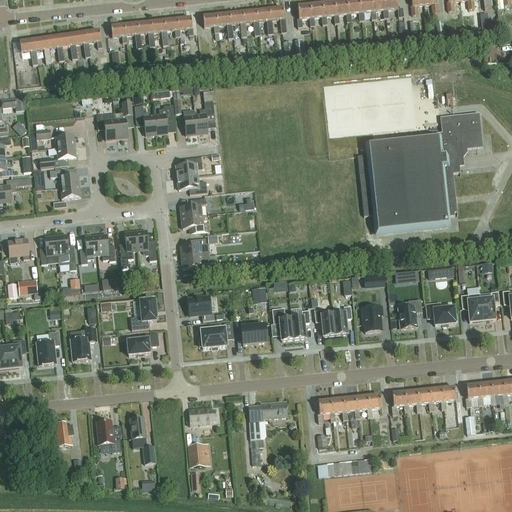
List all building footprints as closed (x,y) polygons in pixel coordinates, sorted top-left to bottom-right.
[(372,14),(370,15),(371,23),(376,23),(375,14),(382,13),(384,13),(383,0),(371,2),(372,14)] [(384,13),(382,13),(383,22),(386,21),(388,21),(387,13),(397,12),(397,20),(403,19),(402,10),(397,11),(395,0),(384,0),(383,0),(384,13)] [(422,0),(410,0),(411,9),(412,18),(417,18),(416,8),(424,8),(422,0)] [(435,0),(422,0),(424,8),(431,7),(432,16),(438,15),(437,6),(436,6),(435,0)] [(459,0),(446,0),(447,5),(448,15),(453,14),(452,5),(460,4),(459,0)] [(471,0),(459,0),(460,4),(467,3),(468,12),(474,11),(473,2),(472,2),(471,0)] [(494,0),(483,0),(483,1),(484,13),(491,12),(490,1),(494,0)] [(502,0),(503,8),(510,8),(509,0),(502,0)] [(370,15),(372,14),(371,2),(358,3),(360,16),(358,16),(359,25),(364,24),(363,15),(370,15)] [(347,17),(346,17),(347,26),(351,25),(350,17),(358,16),(360,16),(358,3),(346,4),(347,17)] [(335,18),(333,19),(334,27),(339,26),(338,18),(346,17),(347,17),(346,4),(334,6),(335,18)] [(323,20),(321,20),(322,28),(327,28),(326,19),(333,19),(335,18),(334,6),(321,7),(323,20)] [(311,21),(309,21),(310,30),(315,29),(314,21),(321,20),(323,20),(321,7),(309,8),(311,21)] [(298,22),(296,22),(297,31),(302,31),(301,22),(309,21),(311,21),(309,8),(297,10),(298,22)] [(282,11),(269,12),(270,23),(272,23),(279,22),(281,36),(286,36),(285,21),(284,21),(282,11)] [(269,12),(256,14),(257,24),(258,24),(266,24),(268,38),(273,37),(272,23),(270,23),(269,12)] [(256,14),(243,15),(244,26),(245,26),(253,25),(254,39),(260,39),(258,24),(257,24),(256,14)] [(247,40),(245,26),(244,26),(243,15),(230,17),(231,27),(232,27),(240,26),(241,41),(247,40)] [(486,15),(479,16),(481,30),(481,31),(488,30),(486,15)] [(230,17),(216,18),(217,29),(218,29),(226,28),(228,42),(233,41),(232,27),(231,27),(230,17)] [(219,36),(218,29),(217,29),(216,18),(202,19),(203,30),(213,29),(215,45),(219,44),(219,42),(222,42),(221,36),(219,36)] [(190,21),(177,22),(178,33),(179,33),(188,32),(188,39),(193,39),(192,31),(190,21)] [(177,22),(165,24),(166,34),(167,34),(175,33),(175,41),(180,40),(179,33),(178,33),(177,22)] [(165,24),(151,25),(152,36),(153,36),(161,35),(162,49),(168,49),(167,34),(166,34),(165,24)] [(445,36),(443,24),(436,25),(437,36),(445,36)] [(151,25),(138,26),(139,37),(140,37),(148,36),(149,51),(155,50),(153,36),(152,36),(151,25)] [(140,37),(139,37),(138,26),(124,28),(125,39),(126,39),(134,38),(136,52),(142,51),(140,37)] [(126,39),(125,39),(124,28),(110,29),(112,40),(121,39),(122,46),(127,46),(126,39)] [(99,33),(86,35),(88,46),(97,44),(98,52),(102,51),(101,44),(100,44),(99,33)] [(86,35),(73,37),(75,48),(83,47),(85,61),(91,60),(88,46),(86,35)] [(73,37),(60,39),(61,50),(62,50),(70,48),(72,63),(77,62),(75,48),(73,37)] [(60,39),(47,41),(48,52),(49,52),(56,50),(59,65),(64,64),(62,50),(61,50),(60,39)] [(47,41),(33,43),(35,54),(36,54),(43,52),(45,66),(51,66),(49,52),(48,52),(47,41)] [(302,42),(294,43),(295,59),(303,58),(302,42)] [(33,43),(19,45),(20,56),(30,54),(32,69),(38,68),(36,54),(35,54),(33,43)] [(291,44),(283,44),(284,61),(293,60),(291,44)] [(117,53),(111,54),(113,67),(119,66),(117,53)] [(174,117),(180,116),(178,94),(172,95),(174,117)] [(143,98),(134,99),(135,106),(143,105),(143,98)] [(23,101),(0,103),(1,111),(15,110),(16,114),(24,113),(23,101)] [(132,118),(131,103),(121,104),(122,119),(132,118)] [(194,118),(196,137),(207,136),(205,118),(214,117),(212,104),(204,105),(204,112),(199,113),(200,118),(194,118)] [(159,118),(154,119),(156,137),(167,136),(166,122),(174,121),(172,108),(164,109),(165,112),(158,112),(159,118)] [(142,109),(134,110),(136,126),(144,125),(144,129),(145,139),(156,137),(154,119),(149,119),(149,115),(143,116),(142,109)] [(461,152),(466,152),(482,150),(479,116),(440,120),(441,136),(428,137),(429,141),(367,147),(368,158),(357,159),(363,219),(374,218),(376,237),(448,229),(447,219),(454,218),(454,215),(457,215),(453,176),(460,175),(459,169),(458,169),(457,164),(459,164),(462,161),(461,152)] [(114,123),(103,124),(103,118),(96,118),(98,133),(104,133),(105,143),(116,142),(114,123)] [(185,138),(196,137),(194,118),(183,119),(185,138)] [(114,123),(116,142),(127,140),(125,122),(114,123)] [(21,139),(27,133),(23,128),(17,134),(21,139)] [(38,133),(39,142),(53,141),(52,132),(38,133)] [(56,151),(75,149),(74,138),(55,140),(56,151)] [(0,161),(4,161),(3,148),(11,148),(10,142),(0,142),(0,161)] [(56,151),(57,162),(76,161),(75,149),(56,151)] [(467,155),(466,152),(461,152),(462,161),(459,164),(457,164),(458,169),(459,169),(464,168),(463,159),(467,155)] [(23,169),(31,168),(30,159),(22,160),(23,169)] [(179,169),(176,169),(177,181),(197,179),(196,173),(202,172),(201,166),(200,160),(188,162),(189,168),(179,169)] [(4,161),(0,161),(0,179),(14,178),(13,172),(6,173),(4,161)] [(55,161),(39,162),(40,172),(56,170),(55,161)] [(56,173),(49,174),(50,180),(59,180),(68,178),(67,172),(56,173)] [(43,174),(33,175),(35,193),(45,192),(43,174)] [(60,191),(79,189),(78,177),(68,178),(59,180),(60,191)] [(197,179),(177,181),(178,193),(189,192),(189,198),(207,196),(205,184),(198,185),(197,179)] [(6,183),(6,191),(0,191),(0,206),(11,205),(10,195),(15,195),(15,189),(31,188),(30,181),(6,183)] [(61,203),(80,200),(79,189),(60,191),(61,203)] [(181,221),(201,219),(200,208),(207,207),(206,201),(190,203),(190,209),(180,210),(181,221)] [(182,232),(193,231),(193,237),(209,235),(208,229),(202,230),(201,219),(181,221),(182,232)] [(135,235),(137,254),(142,253),(142,256),(145,259),(148,258),(149,264),(156,264),(154,244),(147,244),(146,234),(135,235)] [(121,272),(128,271),(127,263),(133,262),(132,254),(137,254),(135,235),(124,236),(125,247),(119,247),(120,259),(119,259),(121,272)] [(217,237),(207,238),(208,246),(218,245),(217,237)] [(66,238),(55,240),(57,258),(58,266),(59,268),(69,267),(69,269),(70,273),(76,273),(75,264),(73,248),(68,249),(66,238)] [(115,264),(113,248),(108,249),(107,238),(95,239),(97,258),(102,257),(103,263),(109,263),(109,265),(115,264)] [(92,258),(97,258),(95,239),(84,240),(85,251),(79,251),(81,268),(87,267),(87,263),(93,262),(92,258)] [(45,253),(39,254),(41,268),(47,267),(58,266),(57,258),(55,240),(44,241),(45,251),(45,253)] [(190,249),(180,250),(182,261),(201,259),(209,258),(208,247),(206,247),(205,241),(190,243),(190,249)] [(29,262),(27,243),(7,245),(10,266),(14,266),(15,265),(16,265),(16,264),(17,263),(17,262),(17,261),(16,259),(23,258),(23,263),(29,262)] [(201,259),(182,261),(183,272),(193,271),(194,277),(211,275),(210,263),(209,258),(201,259)] [(492,266),(481,266),(482,275),(493,274),(492,266)] [(417,273),(407,274),(409,285),(418,284),(417,273)] [(384,278),(374,278),(375,290),(385,289),(384,278)] [(101,282),(102,293),(113,292),(112,281),(101,282)] [(70,283),(71,292),(81,291),(80,282),(70,283)] [(36,284),(18,286),(19,297),(37,296),(36,284)] [(7,287),(8,300),(17,300),(16,286),(7,287)] [(252,292),(254,307),(267,305),(265,290),(252,292)] [(492,301),(480,302),(482,323),(495,322),(493,308),(499,308),(498,294),(491,295),(492,301)] [(511,320),(511,299),(510,299),(509,294),(502,294),(504,308),(510,307),(511,321),(511,320)] [(462,312),(468,311),(470,325),(482,323),(480,302),(479,296),(461,298),(462,312)] [(188,302),(189,318),(202,317),(202,324),(214,323),(213,315),(211,315),(209,300),(188,302)] [(132,333),(133,333),(149,331),(149,324),(156,323),(154,302),(140,304),(141,320),(130,321),(132,333)] [(400,332),(409,331),(416,330),(415,316),(422,316),(421,303),(408,304),(408,310),(398,311),(400,332)] [(101,314),(112,313),(111,305),(100,306),(101,314)] [(440,312),(439,307),(426,308),(428,321),(434,320),(435,328),(455,326),(455,324),(457,324),(456,317),(454,317),(454,310),(440,312)] [(335,338),(342,337),(347,337),(345,322),(352,321),(350,309),(338,310),(339,316),(333,317),(335,338)] [(381,310),(362,311),(363,325),(365,325),(366,335),(381,333),(379,318),(381,317),(381,310)] [(285,319),(284,311),(272,312),(273,327),(280,326),(282,344),(293,342),(291,319),(285,319)] [(322,318),(321,312),(314,313),(315,325),(322,325),(323,339),(335,338),(333,317),(322,318)] [(310,325),(309,313),(302,314),(302,320),(292,321),(291,319),(293,342),(305,341),(304,326),(310,325)] [(5,317),(6,324),(14,323),(14,315),(5,317)] [(201,342),(199,342),(200,349),(202,349),(202,351),(226,349),(226,343),(234,342),(232,325),(224,326),(224,331),(201,333),(201,342)] [(265,327),(241,330),(243,348),(267,345),(265,327)] [(73,365),(74,365),(91,363),(89,345),(97,345),(95,332),(80,333),(81,341),(70,342),(73,365)] [(49,345),(37,346),(39,368),(56,366),(54,349),(60,348),(58,334),(48,335),(49,345)] [(128,359),(145,357),(150,356),(149,350),(159,349),(157,336),(144,337),(145,342),(127,344),(128,359)] [(110,339),(102,340),(103,348),(111,347),(110,339)] [(9,371),(21,370),(22,370),(20,356),(26,356),(25,342),(13,344),(13,350),(7,350),(9,371)] [(7,350),(0,351),(0,372),(9,371),(7,350)] [(504,398),(502,398),(503,407),(508,406),(507,398),(511,397),(511,383),(502,385),(504,398)] [(491,399),(489,399),(490,408),(495,407),(494,399),(502,398),(504,398),(502,385),(490,386),(491,399)] [(479,400),(477,401),(478,409),(483,409),(482,400),(489,399),(491,399),(490,386),(478,388),(479,400)] [(467,402),(465,402),(466,410),(478,409),(477,401),(479,400),(478,388),(465,389),(467,402)] [(442,405),(440,405),(441,413),(446,413),(445,404),(455,403),(453,390),(441,391),(442,405)] [(440,405),(442,405),(441,391),(428,393),(430,406),(428,406),(429,415),(434,414),(433,405),(437,405),(440,405)] [(417,407),(415,407),(416,416),(421,415),(420,407),(428,406),(430,406),(428,393),(416,394),(417,407)] [(405,408),(403,409),(404,417),(409,416),(408,408),(415,407),(417,407),(416,394),(404,395),(405,408)] [(393,409),(391,410),(392,418),(397,418),(396,409),(403,409),(405,408),(404,395),(391,397),(393,409)] [(368,412),(366,413),(367,421),(372,421),(371,412),(381,411),(380,398),(367,399),(368,412)] [(356,414),(354,414),(355,422),(360,422),(359,413),(366,413),(368,412),(367,399),(354,401),(356,414)] [(344,415),(342,415),(343,424),(347,423),(347,415),(354,414),(356,414),(354,401),(342,402),(344,415)] [(331,416),(329,417),(330,425),(335,425),(334,416),(342,415),(344,415),(342,402),(330,403),(331,416)] [(319,417),(317,418),(318,426),(323,426),(322,417),(329,417),(331,416),(330,403),(317,404),(319,417)] [(260,408),(248,409),(250,444),(254,444),(255,451),(264,450),(263,442),(260,442),(259,422),(288,420),(287,406),(282,407),(282,405),(260,406),(260,408)] [(213,426),(213,424),(216,423),(215,413),(212,413),(211,410),(188,413),(190,429),(213,426)] [(143,421),(129,422),(131,443),(146,441),(143,421)] [(111,424),(96,426),(98,448),(110,447),(111,456),(121,455),(120,441),(113,442),(111,424)] [(482,424),(465,425),(466,437),(483,436),(482,424)] [(66,428),(66,425),(54,426),(56,450),(71,448),(70,439),(73,439),(72,428),(66,428)] [(495,426),(487,427),(488,435),(496,434),(495,426)] [(326,450),(325,438),(316,439),(317,451),(326,450)] [(201,448),(188,449),(190,470),(203,469),(201,448)] [(154,449),(142,451),(144,468),(156,467),(154,449)] [(318,480),(327,479),(326,466),(317,467),(317,468),(318,480)] [(197,476),(190,476),(191,494),(198,493),(197,476)] [(154,483),(142,484),(142,494),(155,492),(154,483)] [(124,484),(115,484),(116,492),(124,492),(124,484)]
